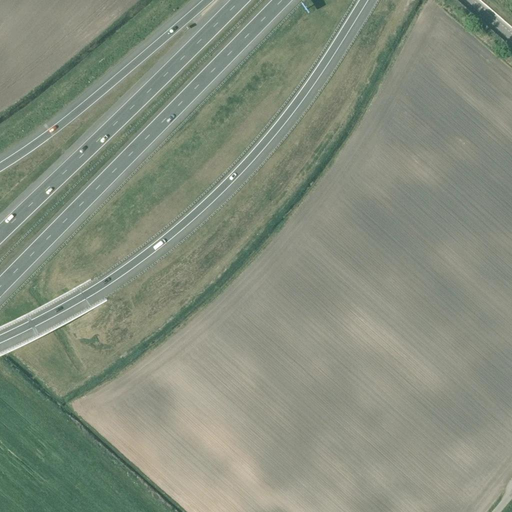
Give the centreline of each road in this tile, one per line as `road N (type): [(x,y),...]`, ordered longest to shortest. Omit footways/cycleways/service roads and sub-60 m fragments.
road 1 (motorway): [(0,342),(104,284),(219,191),(279,124),(363,0)]
road 2 (motorway): [(0,287),(282,0)]
road 3 (motorway): [(241,0),(0,234)]
road 4 (motorway): [(207,0),(0,166)]
